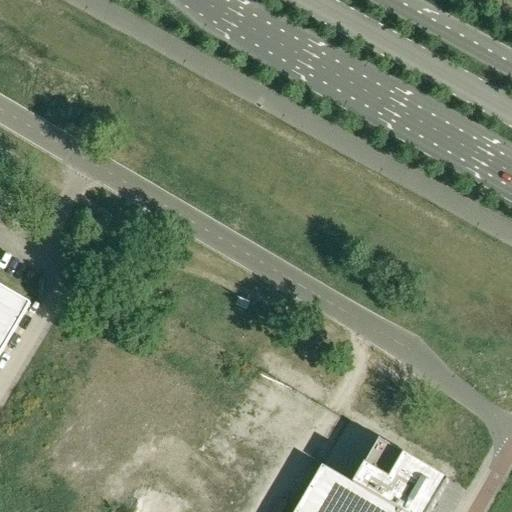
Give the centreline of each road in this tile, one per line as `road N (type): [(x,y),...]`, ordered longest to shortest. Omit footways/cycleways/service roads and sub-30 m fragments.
road 1 (unclassified): [(511,435),(406,349),(89,163)]
road 2 (primary): [(199,0),(511,175)]
